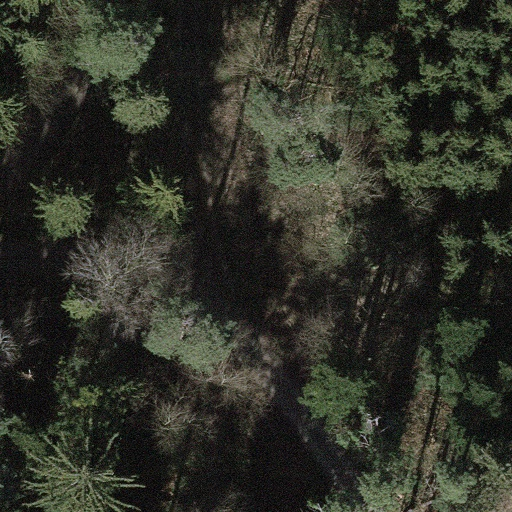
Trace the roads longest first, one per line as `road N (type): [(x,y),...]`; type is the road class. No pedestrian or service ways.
road 1 (track): [(0,261),(96,267),(237,326),(367,511)]
road 2 (track): [(208,0),(208,227),(237,326)]
road 3 (track): [(133,0),(0,169)]
